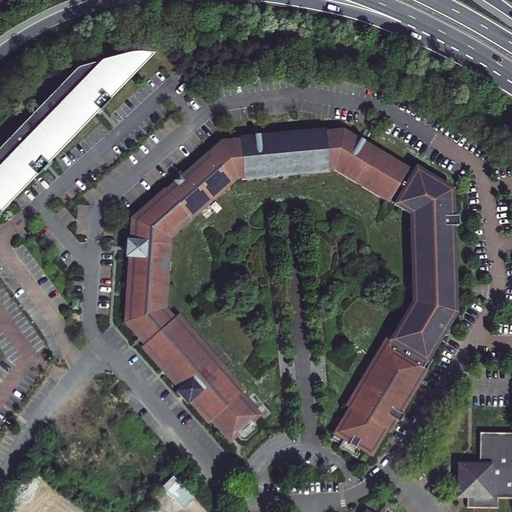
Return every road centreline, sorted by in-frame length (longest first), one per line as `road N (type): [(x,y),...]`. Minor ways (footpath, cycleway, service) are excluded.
road 1 (primary): [(293,0),(380,21),(511,85)]
road 2 (trunk): [(372,0),(511,72)]
road 3 (primary): [(0,52),(65,14),(111,0)]
